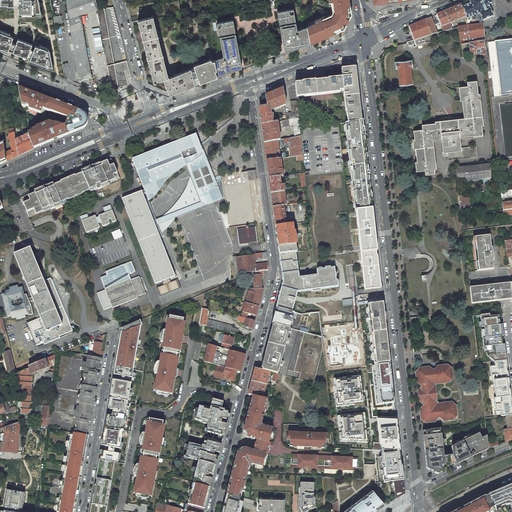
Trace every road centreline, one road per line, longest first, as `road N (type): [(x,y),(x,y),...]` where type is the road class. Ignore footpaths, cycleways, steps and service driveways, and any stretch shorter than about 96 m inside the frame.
road 1 (residential): [(416,492),(365,38)]
road 2 (residential): [(210,511),(275,263),(245,83)]
road 3 (residential): [(113,319),(82,511)]
road 4 (residential): [(119,131),(109,115),(0,72)]
road 5 (secondary): [(245,83),(365,38)]
road 6 (secondary): [(0,178),(119,131)]
road 7 (residential): [(118,0),(153,118)]
